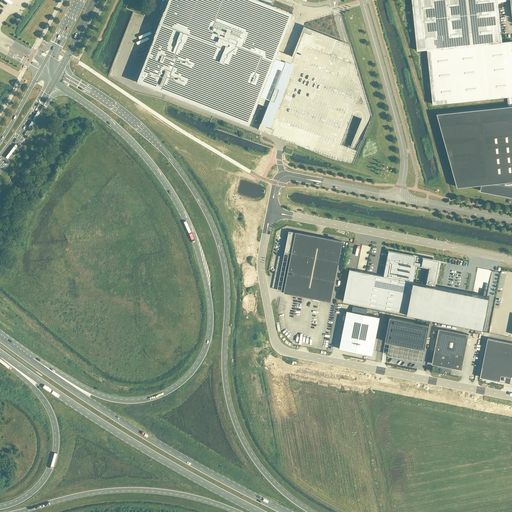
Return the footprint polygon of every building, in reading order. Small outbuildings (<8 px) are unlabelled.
[(272,66),(271,66),(278,50),(292,13),(260,0),(167,0),(162,15),(159,22),(153,25),(154,29),(150,31),(152,34),(148,36),(150,40),(146,42),(148,46),(149,48),(148,49),(146,50),(147,52),(147,54),(144,55),(145,57),(136,81),(198,105),(248,125),(260,95),(269,72),(270,72),(271,71),(272,70),(272,69),(272,68),(272,67),(272,66)] [(511,40),(502,42),(498,4),(503,2),(507,1),(506,0),(509,0),(511,18),(511,17),(511,0),(411,0),(417,51),(427,50),(427,53),(433,104),(511,96),(511,40)] [(260,124),(258,128),(264,131),(335,159),(352,162),(371,115),(350,44),(345,42),(303,25),(291,55),(284,74),(273,102),(269,100),(260,124)] [(278,88),(274,87),(269,99),(273,100),(278,88)] [(511,105),(437,113),(457,187),(481,184),(480,191),(511,197),(511,105)] [(330,300),(342,241),(307,234),(289,231),(284,253),(288,254),(281,291),(330,300)] [(431,262),(431,259),(389,251),(384,276),(350,269),(343,301),(407,314),(483,329),(489,297),(434,286),(439,263),(431,262)] [(347,310),(339,349),(372,355),(380,317),(347,310)] [(429,324),(390,317),(385,342),(390,343),(387,354),(417,360),(420,348),(424,349),(429,324)] [(439,328),(432,364),(433,364),(452,367),(453,362),(463,364),(468,334),(439,328)] [(511,342),(488,338),(480,377),(500,381),(501,375),(511,377),(511,342)] [(387,356),(385,363),(414,369),(415,362),(387,356)]
